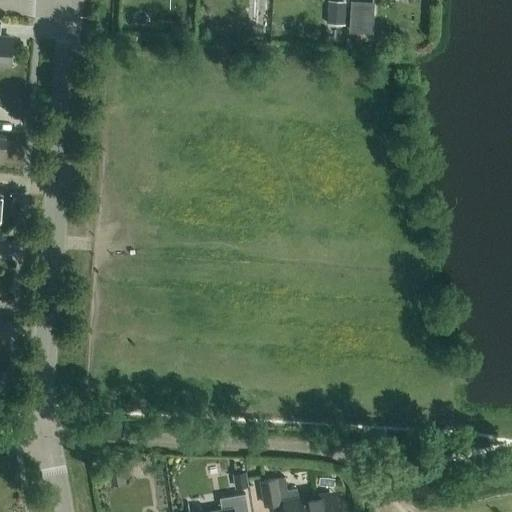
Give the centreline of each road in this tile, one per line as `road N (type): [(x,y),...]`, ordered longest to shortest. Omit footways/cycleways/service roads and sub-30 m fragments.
road 1 (tertiary): [(43,436),(66,11)]
road 2 (track): [(43,436),(331,447),(364,460),(374,485)]
